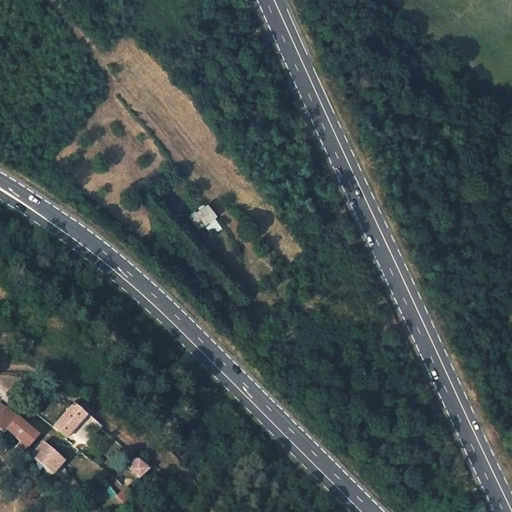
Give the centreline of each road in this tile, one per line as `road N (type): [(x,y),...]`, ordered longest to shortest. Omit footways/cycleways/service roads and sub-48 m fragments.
road 1 (primary): [(507,511),(271,0)]
road 2 (primary): [(0,186),(159,304),(367,511)]
